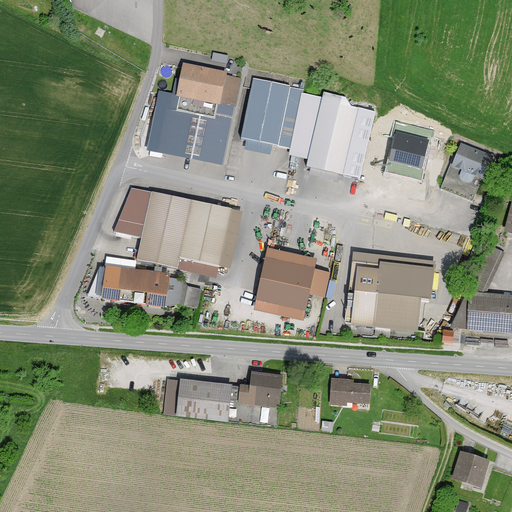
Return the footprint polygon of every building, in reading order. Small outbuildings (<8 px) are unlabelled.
[(229,77),(185,68),(180,97),(162,94),(151,148),(223,162),(239,81),(229,79),(229,77)] [(348,102),(325,96),(324,101),(303,97),(303,92),(254,83),(243,143),(291,152),(290,159),(311,163),(309,171),(346,179),(360,110),(352,109),(348,102)] [(432,131),(397,123),(386,171),(421,179),(432,131)] [(461,144),(443,187),(473,199),(491,157),(461,144)] [(244,215),(133,191),(116,235),(144,241),(139,264),(180,273),(183,262),(231,272),(244,215)] [(490,286),(500,247),(487,244),(477,282),(490,286)] [(318,263),(271,253),(257,312),(306,323),(313,296),(326,299),(331,278),(316,274),(318,263)] [(436,263),(355,255),(347,327),(420,335),(423,302),(432,303),(436,263)] [(168,310),(172,277),(108,269),(108,271),(96,270),(93,299),(106,301),(105,302),(168,310)] [(203,292),(183,289),(180,309),(200,312),(203,292)] [(511,296),(472,294),(470,334),(511,335),(511,296)] [(285,378),(253,375),(251,389),(241,388),(239,406),(281,410),(285,378)] [(229,425),(233,388),(182,382),(182,384),(169,382),(167,393),(181,395),(178,419),(229,425)] [(355,383),(333,382),(331,409),(349,410),(349,405),(371,406),(372,388),(355,387),(355,383)] [(333,435),(334,425),(322,424),(321,434),(333,435)] [(494,464),(463,455),(455,481),(486,490),(494,464)]
